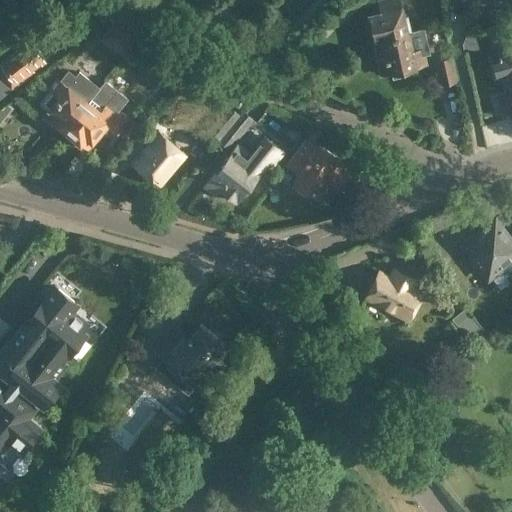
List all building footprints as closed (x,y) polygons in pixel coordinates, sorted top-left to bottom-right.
[(373,40),(407,31),(401,5),(399,0),(376,0),(379,10),(367,13),(369,19),(364,20),(367,35),(372,34),(373,40)] [(99,37),(112,47),(124,29),(112,19),(99,37)] [(43,34),(36,26),(28,33),(35,41),(43,34)] [(373,40),(372,40),(380,75),(426,64),(422,47),(412,49),(407,31),(373,40)] [(42,65),(46,62),(26,38),(0,59),(0,62),(1,63),(0,64),(3,68),(0,70),(0,76),(10,90),(34,71),(32,69),(40,63),(42,65)] [(455,81),(449,56),(433,60),(438,85),(455,81)] [(511,60),(500,63),(501,67),(493,69),(497,83),(505,81),(509,95),(497,98),(501,112),(511,109),(511,60)] [(68,68),(59,79),(56,76),(54,79),(54,80),(50,85),(49,85),(47,88),(50,90),(39,103),(47,109),(40,117),(50,125),(51,124),(62,133),(65,130),(100,86),(99,86),(78,69),(75,74),(68,68)] [(100,86),(65,130),(89,149),(107,126),(117,134),(131,118),(119,109),(128,97),(105,79),(99,86),(100,86)] [(239,114),(228,104),(205,133),(216,142),(218,141),(239,114)] [(243,110),(239,114),(218,141),(229,149),(251,121),(252,118),(243,110)] [(134,119),(120,137),(126,142),(140,125),(134,119)] [(312,141),(321,130),(315,127),(306,138),(312,141)] [(129,160),(158,185),(186,153),(157,128),(129,160)] [(315,144),(312,141),(306,138),(285,165),(298,173),(292,183),(319,200),(329,183),(336,187),(351,164),(316,143),(315,144)] [(269,168),(283,151),(269,141),(256,158),(237,143),(203,186),(214,194),(218,189),(234,202),(261,169),(260,168),(264,164),(269,168)] [(511,243),(493,218),(490,220),(461,243),(486,276),(511,256),(511,243)] [(412,287),(416,279),(396,268),(391,277),(379,270),(365,297),(409,320),(413,311),(416,310),(419,304),(418,301),(422,293),(412,287)] [(31,400),(43,409),(64,383),(57,377),(68,364),(64,360),(67,357),(88,331),(85,329),(90,323),(74,310),(80,302),(54,281),(8,338),(6,336),(0,344),(0,462),(8,469),(20,454),(15,450),(16,449),(21,453),(43,427),(30,417),(38,408),(30,401),(31,400)] [(487,334),(465,307),(451,318),(472,343),(487,334)] [(157,356),(160,358),(153,366),(187,394),(194,386),(195,387),(210,369),(214,373),(223,363),(216,357),(226,345),(199,323),(188,337),(179,329),(157,356)] [(145,464),(179,424),(159,406),(125,446),(145,464)]
